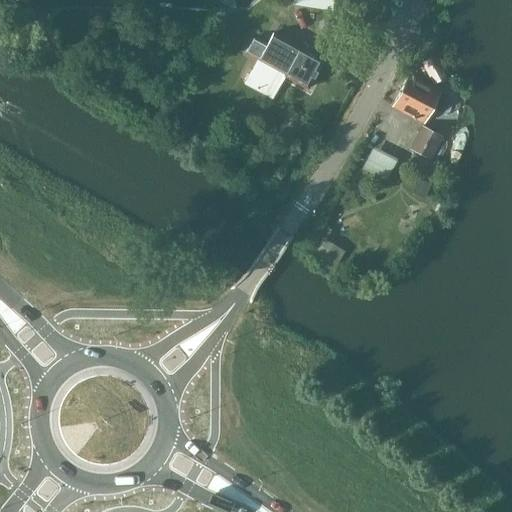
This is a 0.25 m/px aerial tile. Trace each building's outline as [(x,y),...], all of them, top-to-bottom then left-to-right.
[(256,60),(244,83),(272,99),(284,77),(307,90),(322,61),(308,54),(312,47),(302,42),(298,49),(272,36),(267,46),(253,38),(245,53),(256,60)] [(444,76),(433,55),(421,62),(432,83),(444,76)] [(407,77),(390,107),(411,118),(412,116),(421,121),(428,108),(436,112),(444,97),(428,88),(407,77)] [(430,159),(441,136),(420,125),(408,148),(430,159)] [(173,126),(166,136),(198,155),(205,145),(173,126)] [(416,182),(411,194),(424,199),(429,188),(416,182)] [(418,208),(413,219),(422,222),(426,211),(418,208)] [(306,254),(332,269),(343,251),(324,240),(330,230),(323,226),(306,254)]
